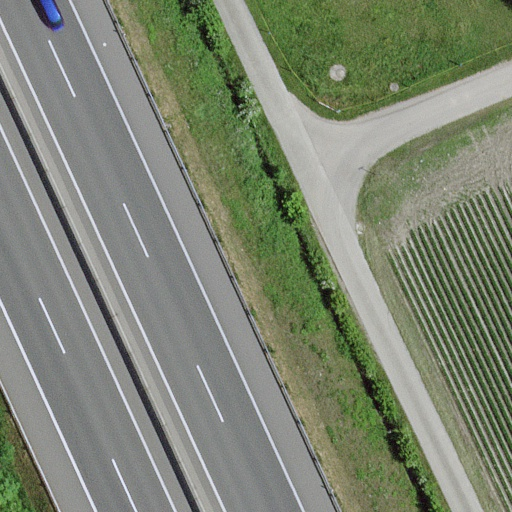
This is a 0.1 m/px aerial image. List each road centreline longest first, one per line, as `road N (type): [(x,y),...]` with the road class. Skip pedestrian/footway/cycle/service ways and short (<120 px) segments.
road 1 (motorway): [(260,511),(28,0)]
road 2 (motorway): [(0,229),(127,511)]
